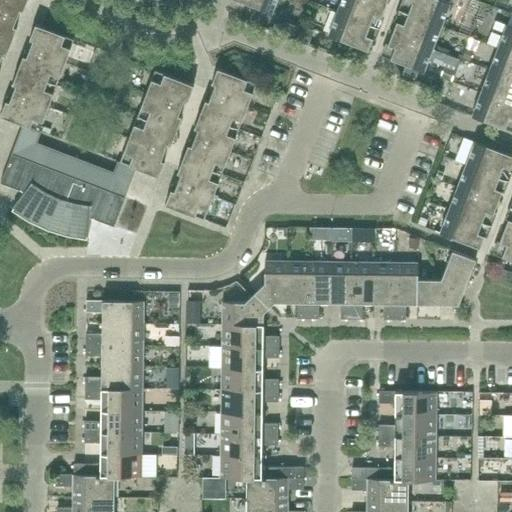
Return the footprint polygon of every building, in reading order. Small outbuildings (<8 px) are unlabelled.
[(27,0),(0,0),(0,11),(16,18),(19,10),(23,11),(27,0)] [(237,0),(271,13),(276,0),(237,0)] [(378,24),(386,5),(373,0),(341,0),(337,12),(369,25),(371,21),(378,24)] [(449,2),(443,0),(404,0),(402,6),(410,9),(408,13),(440,25),(449,2)] [(13,26),(16,18),(0,11),(0,37),(11,42),(17,27),(13,26)] [(368,28),(369,25),(337,12),(328,35),(368,50),(375,31),(368,28)] [(431,48),(440,25),(408,13),(407,16),(399,14),(392,33),(431,48)] [(74,39),(42,27),(35,24),(29,39),(33,40),(30,48),(65,62),(74,39)] [(511,26),(507,24),(498,47),(511,52),(511,26)] [(423,71),(431,48),(392,33),(385,51),(392,54),(391,58),(388,56),(387,57),(423,71)] [(6,56),(11,42),(0,37),(0,60),(2,55),(6,56)] [(511,52),(498,47),(489,70),(511,78),(511,52)] [(57,84),(65,62),(30,48),(27,56),(23,55),(17,69),(57,84)] [(247,106),(256,83),(217,68),(211,83),(215,84),(212,92),(247,106)] [(48,107),(57,84),(17,69),(12,84),(15,86),(12,93),(48,107)] [(194,85),(184,81),(155,70),(145,93),(181,107),(184,99),(188,100),(194,85)] [(511,78),(489,70),(481,93),(511,104),(511,78)] [(238,129),(247,106),(212,92),(209,100),(205,99),(199,114),(238,129)] [(39,131),(48,107),(12,93),(9,102),(6,100),(0,114),(0,115),(22,124),(37,130),(39,131)] [(178,115),(181,107),(145,93),(137,116),(176,131),(182,116),(178,115)] [(511,125),(511,104),(481,93),(472,116),(507,129),(508,128),(504,127),(506,123),(511,125)] [(230,151),(238,129),(199,114),(194,128),(197,130),(194,138),(230,151)] [(170,145),(176,131),(137,116),(128,138),(164,152),(167,144),(170,145)] [(33,142),(37,130),(22,124),(11,154),(6,167),(0,183),(19,190),(20,188),(24,191),(12,207),(13,208),(27,217),(47,226),(68,233),(87,236),(88,236),(90,216),(95,217),(94,219),(113,226),(135,168),(120,162),(115,174),(33,142)] [(161,160),(164,152),(128,138),(119,162),(120,162),(135,168),(159,176),(164,161),(161,160)] [(221,174),(230,151),(194,138),(191,146),(188,144),(182,159),(221,174)] [(511,162),(511,155),(499,150),(475,141),(466,164),(498,176),(500,173),(507,175),(511,162)] [(213,196),(221,174),(182,159),(177,173),(180,174),(177,182),(213,196)] [(497,180),(498,176),(466,164),(457,186),(497,202),(504,183),(497,180)] [(204,219),(213,196),(177,182),(174,190),(171,189),(165,204),(204,219)] [(490,220),(497,202),(457,186),(449,209),(481,221),(483,218),(490,220)] [(480,225),(481,221),(449,209),(440,233),(480,248),(487,228),(480,225)] [(353,228),(353,241),(374,242),(374,228),(372,228),(355,228),(353,228)] [(511,259),(511,233),(504,230),(496,249),(504,252),(502,255),(499,254),(499,255),(511,259)] [(418,248),(419,237),(409,237),(409,248),(418,248)] [(461,296),(475,259),(452,250),(441,279),(458,304),(461,296)] [(287,302),(288,261),(265,261),(265,283),(254,293),(262,300),(269,306),(275,302),(287,302)] [(308,318),(309,262),(288,261),(287,302),(298,302),(298,318),(308,318)] [(330,303),(331,262),(309,262),(308,318),(319,318),(319,303),(330,303)] [(352,319),(352,262),(331,262),(330,303),(341,303),(341,319),(352,319)] [(373,303),(374,262),(352,262),(352,319),(363,319),(363,303),(373,303)] [(395,320),(396,263),(374,262),(373,303),(384,303),(384,319),(395,320)] [(418,278),(418,263),(396,263),(395,320),(406,320),(406,304),(417,304),(417,278),(418,278)] [(441,279),(418,278),(417,278),(417,304),(458,304),(441,279)] [(178,307),(178,293),(169,292),(169,307),(178,307)] [(269,306),(262,300),(254,293),(253,294),(245,302),(223,302),(223,324),(264,325),(264,313),(267,308),(268,306),(269,306)] [(143,324),(144,301),(87,300),(86,312),(103,312),(102,323),(143,324)] [(195,301),(186,301),(186,322),(198,322),(198,310),(195,310),(195,301)] [(143,345),(143,324),(102,323),(102,334),(86,333),(86,344),(143,345)] [(264,336),(264,325),(223,324),(222,346),(279,347),(279,336),(264,336)] [(180,346),(180,337),(164,336),(164,345),(180,346)] [(143,367),(143,345),(86,344),(86,355),(102,355),(102,366),(143,367)] [(209,346),(209,367),(222,367),(222,368),(263,368),(263,357),(279,358),(279,347),(222,346),(209,346)] [(195,365),(195,353),(187,353),(187,365),(195,365)] [(142,388),(143,367),(102,366),(102,377),(86,377),(86,388),(142,388)] [(263,379),(263,368),(222,368),(222,390),(279,390),(279,379),(263,379)] [(142,411),(142,388),(86,388),(85,399),(101,399),(101,410),(142,411)] [(279,402),(279,390),(222,390),(222,412),(263,412),(263,401),(279,402)] [(436,414),(436,391),(379,390),(379,403),(395,403),(395,414),(436,414)] [(142,432),(142,411),(101,410),(101,421),(85,421),(85,432),(142,432)] [(262,423),(263,412),(222,412),(221,433),(278,434),(278,423),(262,423)] [(436,436),(436,414),(395,414),(395,424),(379,425),(379,435),(436,436)] [(141,454),(142,432),(85,432),(85,442),(101,442),(101,453),(141,454)] [(278,445),(278,434),(221,433),(221,455),(262,455),(262,444),(278,445)] [(435,458),(436,436),(379,435),(379,446),(395,446),(395,457),(435,458)] [(194,455),(194,441),(184,441),(184,455),(194,455)] [(178,459),(178,445),(166,445),(166,458),(178,459)] [(141,476),(141,454),(101,453),(101,464),(74,463),(74,474),(100,475),(115,475),(115,476),(141,476)] [(262,466),(262,455),(221,455),(221,477),(247,478),(247,477),(262,477),(304,477),(304,467),(262,466)] [(435,480),(435,458),(395,457),(394,468),(352,467),(352,478),(378,478),(394,478),(394,479),(409,479),(409,480),(435,480)] [(100,475),(74,474),(66,474),(58,474),(58,486),(74,486),(74,497),(114,497),(115,476),(115,475),(100,475)] [(304,489),(304,477),(262,477),(247,477),(247,478),(247,499),(288,500),(288,489),(304,489)] [(394,478),(378,478),(352,478),(352,480),(352,487),(352,490),(368,490),(368,501),(408,501),(409,480),(409,479),(394,479),(394,478)] [(114,511),(114,497),(74,497),(73,508),(57,507),(57,511),(114,511)] [(288,511),(288,500),(247,499),(246,511),(303,511),(304,511),(288,511)] [(408,511),(408,501),(368,501),(367,511),(351,511),(408,511)] [(506,511),(507,501),(497,501),(496,511),(506,511)]
